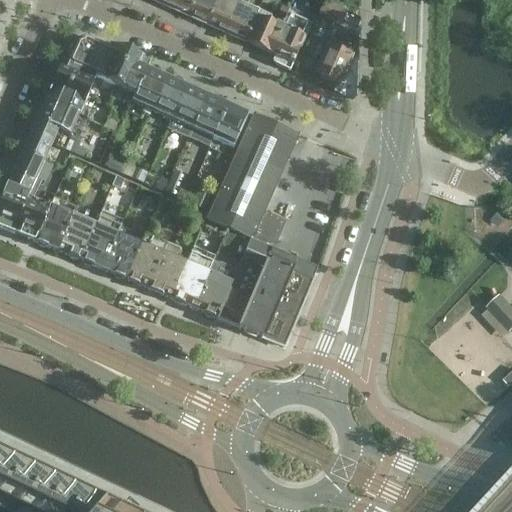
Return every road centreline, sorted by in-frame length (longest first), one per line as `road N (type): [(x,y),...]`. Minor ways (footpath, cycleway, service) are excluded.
road 1 (residential): [(395,152),(70,0)]
road 2 (secondary): [(283,395),(170,363),(0,291)]
road 3 (secondary): [(0,323),(241,451)]
road 4 (secondary): [(511,502),(348,439)]
road 5 (secondary): [(395,152),(405,0)]
road 6 (secondary): [(333,410),(356,324),(358,268)]
road 7 (secondary): [(358,268),(296,393)]
road 8 (residential): [(0,115),(51,0)]
road 9 (secondary): [(395,152),(358,268)]
